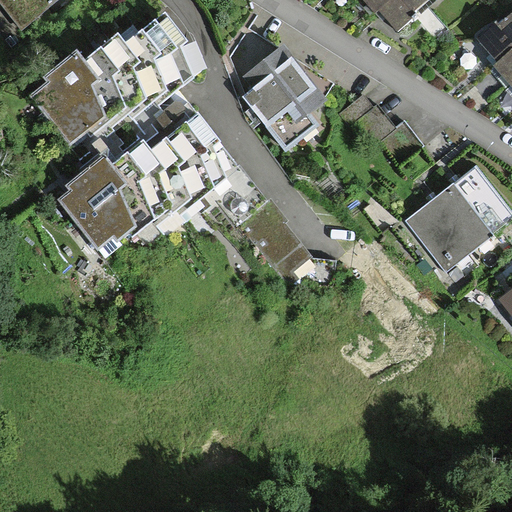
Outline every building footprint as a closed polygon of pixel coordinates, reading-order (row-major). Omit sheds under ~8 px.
[(0,0),(0,1),(24,31),(62,0),(0,0)] [(358,0),(374,18),(378,14),(395,0),(358,0)] [(395,0),(378,14),(396,35),(416,18),(414,16),(433,0),(395,0)] [(59,84),(39,99),(73,144),(107,119),(113,129),(130,116),(133,121),(158,102),(159,104),(209,67),(173,18),(138,44),(132,36),(97,62),(91,53),(55,79),(59,84)] [(511,24),(498,36),(497,33),(479,48),(497,70),(511,57),(511,24)] [(333,103),(289,47),(247,79),(255,90),(245,98),(287,151),(323,123),(317,115),(333,103)] [(511,89),(511,57),(497,70),(494,73),(510,92),(511,89)] [(368,101),(344,115),(349,123),(373,109),(368,101)] [(82,188),(63,202),(97,248),(130,223),(137,232),(153,220),(157,225),(182,206),(183,207),(232,170),(196,122),(162,148),(156,139),(121,165),(114,157),(79,183),(82,188)] [(511,223),(511,209),(481,168),(405,224),(443,275),(511,223)] [(511,291),(503,298),(511,309),(511,291)]
